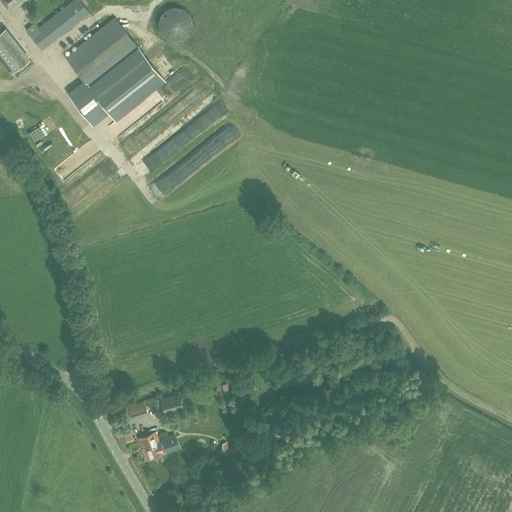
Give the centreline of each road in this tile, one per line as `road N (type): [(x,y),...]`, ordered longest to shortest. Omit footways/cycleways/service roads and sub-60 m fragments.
road 1 (tertiary): [(88,397),(62,252),(38,190),(0,134)]
road 2 (tertiary): [(153,511),(88,397)]
